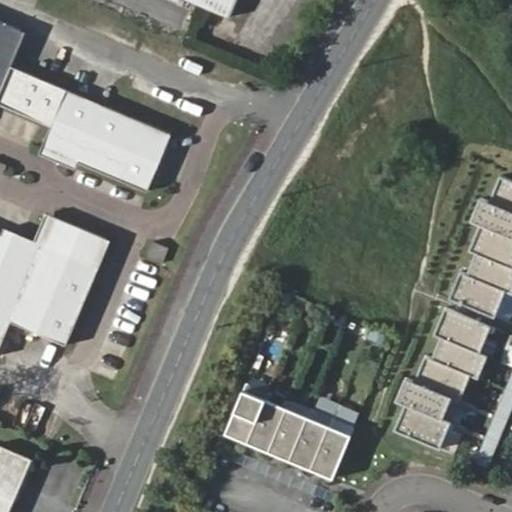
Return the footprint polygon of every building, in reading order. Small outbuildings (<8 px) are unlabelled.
[(172,0),(229,24),(238,0),(172,0)] [(0,345),(2,346),(17,315),(71,338),(117,234),(59,212),(44,245),(0,226),(0,98),(61,125),(53,142),(155,186),(178,134),(15,64),(28,31),(0,18),(0,345)] [(511,180),(500,176),(489,203),(511,212),(511,180)] [(511,212),(489,203),(480,200),(472,222),(478,226),(511,238),(511,212)] [(511,238),(478,226),(468,252),(475,254),(511,268),(511,238)] [(155,252),(147,265),(167,274),(174,260),(155,252)] [(511,268),(475,254),(466,275),(505,290),(511,293),(511,291),(511,268)] [(466,275),(460,273),(449,300),(494,317),(505,290),(466,275)] [(488,326),(446,309),(436,335),(442,338),(478,352),(488,326)] [(442,338),(434,359),(470,373),(477,376),(486,355),(478,352),(442,338)] [(434,359),(425,356),(415,382),(453,397),(460,399),(470,373),(434,359)] [(415,382),(406,378),(397,401),(406,405),(444,420),(453,397),(415,382)] [(266,399),(244,390),(227,433),(248,442),(266,399)] [(288,407),(266,399),(248,442),(270,451),(288,407)] [(511,406),(503,402),(498,414),(511,419),(511,416),(511,406)] [(444,420),(406,405),(396,431),(440,449),(450,422),(444,420)] [(310,416),(288,407),(270,451),(292,460),(310,416)] [(331,425),(310,416),(292,460),(313,469),(331,425)] [(443,450),(456,454),(464,427),(451,423),(443,450)] [(354,434),(331,425),(313,469),(336,478),(354,434)] [(494,425),(489,437),(502,442),(507,430),(494,425)] [(0,511),(9,511),(31,460),(0,447),(0,511)] [(483,452),(478,464),(491,469),(496,457),(483,452)]
